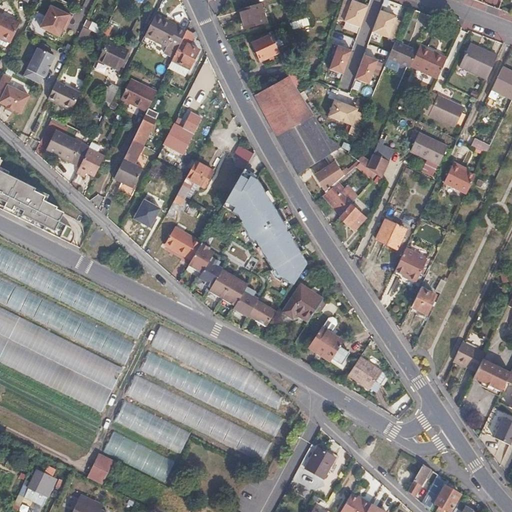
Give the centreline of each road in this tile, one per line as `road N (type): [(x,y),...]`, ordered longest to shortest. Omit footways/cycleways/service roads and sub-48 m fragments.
road 1 (residential): [(195,0),(299,200),(437,409)]
road 2 (residential): [(0,128),(191,301),(190,317)]
road 3 (residential): [(0,221),(190,317)]
road 4 (residential): [(190,317),(326,389)]
road 5 (residential): [(320,416),(423,511)]
